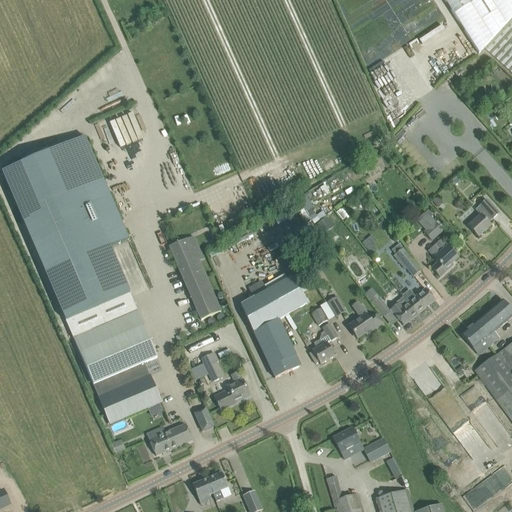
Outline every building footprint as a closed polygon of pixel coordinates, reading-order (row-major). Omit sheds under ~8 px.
[(484,48),(511,16),(511,0),(443,0),(478,54),(484,48)] [(411,40),(446,21),(434,1),(428,4),(427,1),(415,8),(418,12),(400,22),(406,32),(396,37),(399,41),(409,35),(411,40)] [(511,16),(484,48),(511,74),(511,16)] [(116,124),(121,139),(128,137),(133,148),(150,142),(140,116),(116,124)] [(74,339),(76,345),(110,425),(162,403),(145,363),(157,358),(137,312),(110,247),(128,239),(85,137),(1,173),(31,240),(74,339)] [(451,180),(456,185),(462,180),(458,175),(451,180)] [(468,224),(470,226),(468,227),(478,237),(490,226),(487,222),(491,219),(492,220),(498,214),(486,200),(475,211),(480,216),(476,219),(475,217),(468,224)] [(432,216),(428,211),(416,221),(418,223),(425,231),(423,232),(432,242),(443,231),(431,217),(432,216)] [(316,225),(323,235),(334,226),(327,217),(316,225)] [(200,262),(189,238),(169,248),(201,321),(222,312),(200,262)] [(431,268),(440,278),(452,266),(451,264),(457,258),(440,241),(427,252),(437,263),(431,268)] [(393,256),(405,270),(406,269),(413,278),(421,272),(403,249),(402,249),(399,244),(391,250),(395,254),(393,256)] [(252,332),(270,370),(275,379),(300,367),(278,321),(307,305),(291,278),(241,306),(253,332),(252,332)] [(415,297),(409,290),(402,296),(407,303),(416,316),(435,301),(425,289),(415,297)] [(326,304),(335,318),(345,312),(337,298),(326,304)] [(407,303),(402,298),(396,303),(397,305),(390,310),(403,326),(416,316),(407,303)] [(374,304),(384,317),(390,312),(380,299),(374,304)] [(461,336),(473,350),(483,341),(489,348),(499,339),(494,333),(511,317),(511,312),(502,301),(461,336)] [(352,331),(357,339),(382,323),(377,315),(369,320),(361,308),(355,312),(360,318),(348,326),(352,331)] [(311,315),(318,326),(327,320),(320,310),(311,315)] [(330,324),(322,328),(325,332),(321,335),(319,341),(313,344),(317,350),(309,354),(315,365),(319,363),(320,365),(334,357),(327,344),(338,337),(330,324)] [(511,344),(475,372),(511,422),(511,344)] [(212,354),(201,360),(212,383),(224,378),(212,354)] [(465,372),(461,367),(456,371),(460,376),(465,372)] [(227,389),(228,391),(214,398),(221,411),(236,403),(235,403),(244,399),(242,396),(248,394),(238,373),(231,376),(235,385),(227,389)] [(499,433),(505,428),(474,386),(460,396),(466,404),(470,401),(470,400),(478,395),(488,410),(487,411),(491,417),(489,418),(499,433)] [(463,437),(463,431),(472,431),(474,435),(478,433),(485,444),(491,441),(478,418),(484,419),(481,415),(476,418),(473,413),(468,416),(474,417),(473,430),(453,394),(452,402),(444,401),(440,394),(439,404),(433,403),(438,413),(438,420),(441,420),(457,450),(464,446),(468,454),(474,451),(465,436),(463,437)] [(213,427),(208,414),(205,409),(191,415),(199,433),(213,427)] [(148,439),(156,457),(192,441),(186,426),(165,434),(164,432),(148,439)] [(333,439),(341,454),(360,444),(352,429),(333,439)] [(363,450),(370,463),(390,453),(383,439),(363,450)] [(120,440),(109,444),(113,454),(124,450),(120,440)] [(398,469),(391,473),(395,479),(401,476),(398,469)] [(220,492),(228,489),(222,474),(207,480),(212,492),(216,503),(223,500),(220,492)] [(212,492),(207,480),(192,486),(200,505),(210,501),(207,494),(212,492)] [(413,511),(407,490),(375,500),(378,511),(413,511)] [(243,496),(249,511),(257,511),(262,510),(255,492),(243,496)] [(342,499),(333,501),(336,511),(363,511),(358,494),(342,499)]
